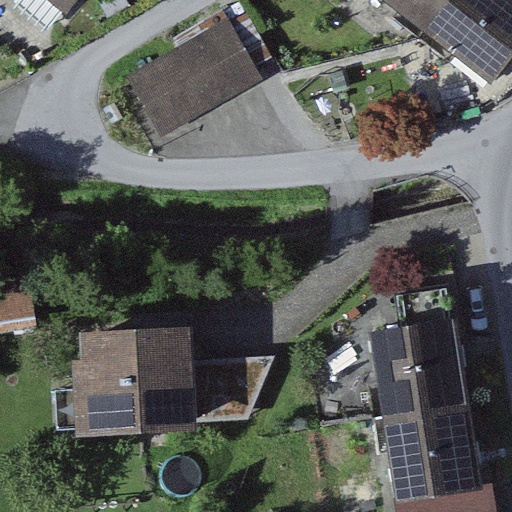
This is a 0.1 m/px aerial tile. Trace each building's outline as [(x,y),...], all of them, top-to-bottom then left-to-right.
[(88,0),(56,0),(76,16),(88,0)] [(511,52),(511,0),(378,0),(477,75),(487,84),(511,52)] [(266,82),(232,21),(130,78),(165,139),(217,110),(266,82)] [(0,283),(0,335),(40,333),(36,281),(0,283)] [(407,328),(377,332),(404,500),(487,487),(482,458),(456,290),(402,298),(407,328)] [(201,334),(80,337),(83,435),(203,432),(203,417),(201,364),(201,334)] [(247,361),(201,364),(203,417),(254,418),(277,360),(247,361)] [(487,487),(404,500),(405,511),(500,511),(496,486),(487,487)]
